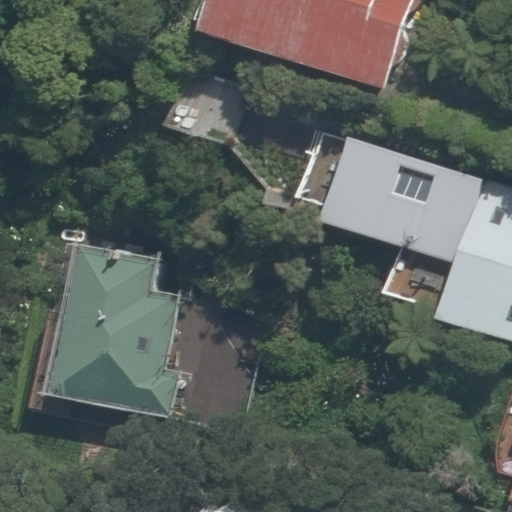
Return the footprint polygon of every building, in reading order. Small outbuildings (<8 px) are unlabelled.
[(427,0),(220,0),(210,37),(399,94),(427,0)] [(240,104),(186,87),(174,124),(228,141),(240,104)] [(511,184),(362,139),(352,172),(335,167),(318,221),(406,247),(390,299),(511,335),(511,184)] [(205,248),(89,227),(60,384),(176,405),(205,248)] [(511,474),(501,504),(511,507),(511,474)] [(197,511),(254,511),(242,488),(197,511)]
